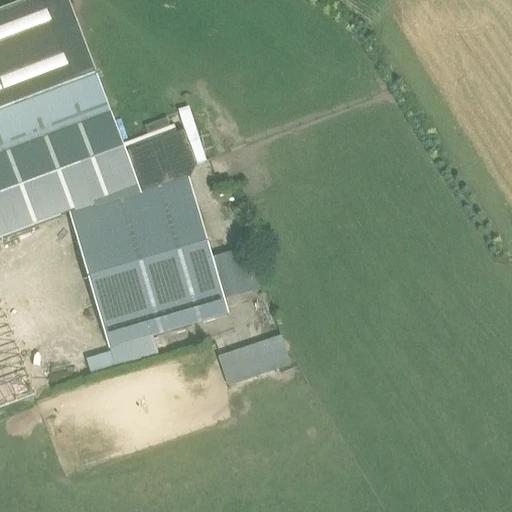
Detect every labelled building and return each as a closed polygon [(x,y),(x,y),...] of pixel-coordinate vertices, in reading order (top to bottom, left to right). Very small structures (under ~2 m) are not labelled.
[(0,160),(113,118),(67,0),(40,0),(0,15),(0,160)] [(195,166),(206,163),(188,107),(177,111),(184,131),(195,166)] [(0,240),(139,188),(113,118),(0,160),(0,240)] [(222,293),(196,205),(78,240),(104,328),(222,293)] [(229,293),(259,286),(248,245),(219,252),(229,293)] [(256,302),(273,300),(272,290),(255,292),(256,302)] [(0,401),(32,390),(22,362),(21,362),(0,305),(0,401)] [(233,382),(291,364),(282,335),(224,352),(233,382)]
